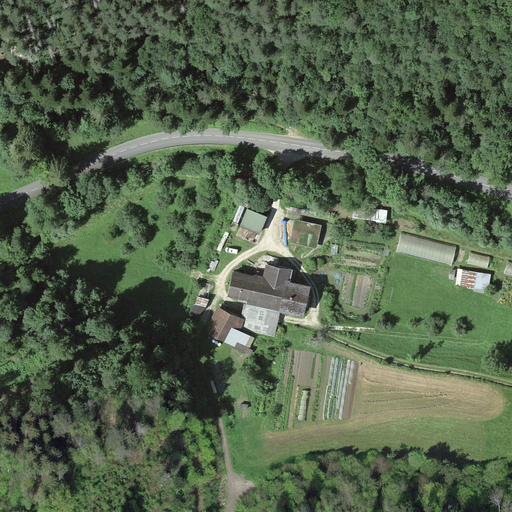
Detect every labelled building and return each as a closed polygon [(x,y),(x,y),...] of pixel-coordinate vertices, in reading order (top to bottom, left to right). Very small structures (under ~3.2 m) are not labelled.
[(247,208),(239,225),(259,234),(267,217),(247,208)] [(315,249),(320,225),(295,220),(290,244),(315,249)] [(265,280),(233,273),(229,296),(248,300),(247,304),(279,311),(285,282),(291,283),(293,273),(268,268),(265,280)] [(491,274),(458,268),(455,285),(488,290),(491,274)] [(310,287),(291,283),(285,282),(279,311),(305,316),(310,287)] [(279,311),(247,304),(245,304),(241,323),(275,330),(279,311)] [(218,309),(206,332),(242,351),(250,338),(238,331),(241,323),(218,309)]
